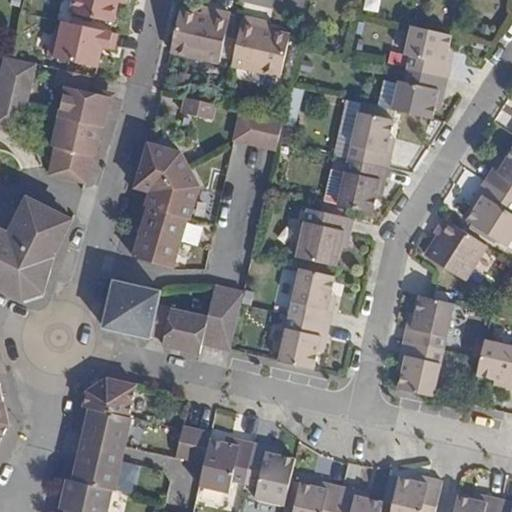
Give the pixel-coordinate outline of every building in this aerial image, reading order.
[(73,0),(71,14),(113,22),(117,2),(119,2),(119,0),(73,0)] [(230,14),(215,10),(214,15),(202,12),(201,15),(181,10),(171,51),(218,62),(230,14)] [(281,77),(290,35),(270,31),(270,28),(257,25),(258,20),(243,17),(232,67),(281,77)] [(49,57),(98,67),(100,56),(102,47),(114,50),(118,34),(110,32),(64,21),(61,35),(54,34),(49,57)] [(410,56),(407,69),(447,78),(451,63),(445,62),(448,49),(451,35),(411,26),(405,55),(410,56)] [(102,47),(100,56),(112,58),(114,50),(102,47)] [(445,62),(451,63),(453,51),(448,49),(445,62)] [(0,128),(20,133),(36,64),(15,59),(6,57),(0,81),(0,128)] [(104,119),(110,97),(85,90),(88,76),(59,69),(56,84),(65,87),(53,146),(56,148),(51,168),(50,175),(86,183),(94,156),(96,156),(103,127),(93,123),(96,116),(104,119)] [(447,78),(407,69),(405,81),(400,81),(393,110),(433,119),(437,102),(439,91),(444,92),(447,78)] [(215,105),(185,98),(181,113),(212,120),(215,105)] [(278,143),(284,120),(240,110),(234,141),(277,151),(278,143)] [(358,111),(347,158),(389,168),(392,153),(387,153),(390,137),(395,120),(358,111)] [(93,123),(103,127),(104,119),(96,116),(93,123)] [(387,153),(392,153),(396,138),(390,137),(387,153)] [(181,152),(149,143),(136,188),(150,192),(146,206),(149,207),(134,257),(167,267),(172,269),(187,219),(191,219),(199,186),(181,152)] [(500,169),(494,165),(485,181),(511,197),(511,148),(505,160),(500,169)] [(500,156),(494,165),(500,169),(505,160),(500,156)] [(389,168),(347,158),(336,205),(373,213),(377,195),(379,181),(386,182),(389,168)] [(383,197),(386,182),(379,181),(377,195),(383,197)] [(511,197),(485,181),(474,197),(480,200),(474,209),(467,222),(507,246),(511,240),(511,197)] [(0,288),(23,300),(44,293),(47,282),(40,279),(43,268),(50,271),(54,256),(72,219),(26,196),(8,231),(0,227),(0,288)] [(480,200),(474,197),(469,206),(474,209),(480,200)] [(343,236),(351,237),(354,219),(307,208),(296,257),(337,267),(341,247),(343,236)] [(462,280),(486,245),(443,218),(439,226),(434,234),(439,237),(426,257),(462,280)] [(349,247),(351,237),(343,236),(341,247),(349,247)] [(40,279),(47,282),(50,271),(43,268),(40,279)] [(331,294),(334,277),(299,268),(289,315),(330,324),(333,309),(328,308),(331,294)] [(242,304),(244,293),(216,286),(208,317),(157,307),(160,291),(115,281),(104,328),(151,338),(151,335),(165,339),(163,346),(201,354),(203,344),(231,351),(242,304)] [(328,308),(333,309),(336,295),(331,294),(328,308)] [(455,304),(429,298),(420,296),(416,313),(413,328),(407,326),(404,341),(444,350),(455,304)] [(409,319),(407,326),(413,328),(416,313),(411,311),(409,319)] [(330,324),(289,315),(279,361),(313,370),(317,351),(320,337),(327,338),(330,324)] [(324,353),(327,338),(320,337),(317,351),(324,353)] [(399,389),(434,397),(444,350),(404,341),(401,355),(407,356),(403,371),(399,389)] [(511,346),(485,341),(481,359),(477,376),(494,378),(509,383),(508,388),(511,388),(511,346)] [(407,356),(401,355),(400,362),(398,370),(403,371),(407,356)] [(493,384),(508,388),(509,383),(494,378),(493,384)] [(128,418),(135,385),(107,379),(88,391),(84,407),(90,409),(74,481),(68,480),(61,509),(67,510),(74,511),(107,511),(111,490),(115,490),(131,419),(128,418)] [(0,439),(2,440),(9,425),(5,406),(0,405),(0,439)] [(176,455),(205,463),(211,438),(212,434),(184,426),(176,455)] [(234,480),(246,483),(255,442),(237,438),(236,444),(226,441),(211,438),(205,463),(200,486),(229,492),(234,480)] [(255,442),(246,483),(257,486),(256,498),(285,505),(296,458),(282,454),(271,453),(271,445),(255,442)] [(283,448),(271,445),(271,453),(282,454),(283,448)] [(436,511),(443,481),(423,477),(422,483),(412,481),(400,478),(392,511),(436,511)] [(328,489),(329,483),(317,480),(315,486),(328,489)] [(337,511),(344,486),(329,483),(328,489),(315,486),(300,483),(293,511),(337,511)] [(381,511),(384,501),(370,498),(356,495),(357,489),(344,486),(337,511),(381,511)] [(371,492),(357,489),(356,495),(370,498),(371,492)] [(472,498),(458,494),(454,511),(499,511),(502,499),(488,496),(481,500),(472,498)] [(511,511),(511,501),(502,499),(499,511),(511,511)]
